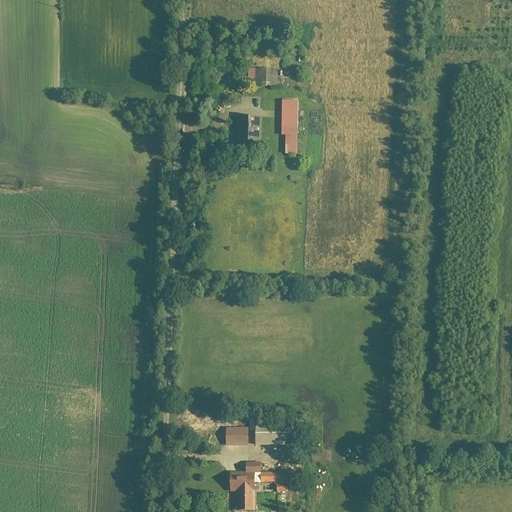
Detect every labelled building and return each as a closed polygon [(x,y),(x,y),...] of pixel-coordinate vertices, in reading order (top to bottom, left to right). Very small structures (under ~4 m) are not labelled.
[(277,72),(247,70),(246,87),(276,89),(277,72)] [(298,102),(281,102),(281,139),(284,139),(284,156),(297,156),(298,102)] [(260,119),(234,119),(234,150),(260,150),(260,119)] [(294,424),(255,424),(255,448),(294,448),(294,424)] [(247,430),(225,430),(225,448),(247,447),(247,430)] [(259,465),(244,466),(245,474),(259,474),(259,465)] [(286,474),(259,475),(259,486),(287,485),(286,474)] [(254,511),(253,476),(229,476),(229,496),(234,495),(234,511),(254,511)] [(287,486),(276,487),(276,495),(288,495),(287,486)]
